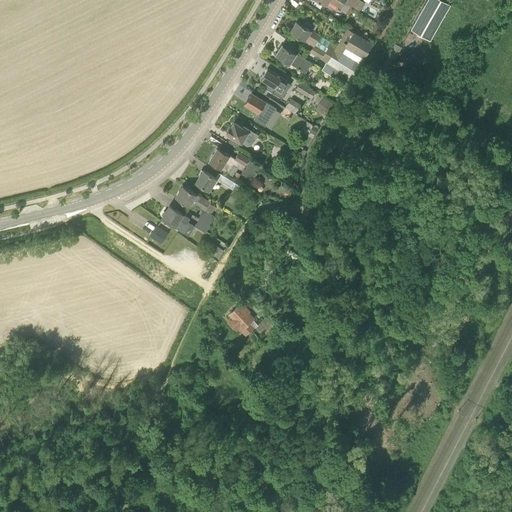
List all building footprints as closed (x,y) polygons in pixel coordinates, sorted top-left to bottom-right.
[(350,6),(340,0),(317,0),(326,5),(329,0),(341,8),(340,10),(349,15),(353,8),(350,6)] [(360,9),(365,2),(361,0),(354,0),(352,5),(360,9)] [(430,40),(450,5),(441,0),(427,0),(411,31),(430,40)] [(310,52),(327,62),(351,78),(373,43),(353,31),(344,46),(345,47),(342,52),(336,48),(334,51),(329,47),(326,51),(315,45),(321,36),(297,20),(290,31),(314,46),(310,52)] [(305,72),(311,62),(296,53),(282,44),(276,54),(290,63),(305,72)] [(351,78),(327,62),(322,70),(347,85),(351,78)] [(280,76),(267,67),(260,78),(268,83),(265,88),(281,98),(291,84),(285,80),(286,79),(281,75),(280,76)] [(307,96),(312,88),(300,80),(295,89),(307,96)] [(273,122),(278,115),(263,105),(265,101),(251,92),(244,103),(273,122)] [(286,106),(295,112),(301,102),(292,97),(286,106)] [(333,103),(325,97),(318,107),(327,113),(333,103)] [(242,126),(234,121),(226,133),(230,135),(227,140),(237,146),(240,141),(242,142),(246,145),(251,144),(253,141),(253,139),(256,138),(258,135),(250,129),(243,124),(242,126)] [(234,157),(216,145),(206,159),(217,166),(232,175),(237,166),(241,170),(249,158),(238,151),(234,157)] [(275,168),(279,162),(272,158),(269,164),(275,168)] [(216,176),(203,169),(196,182),(209,190),(214,183),(215,183),(217,180),(236,191),(239,186),(218,172),(216,176)] [(198,217),(199,218),(209,225),(215,216),(211,213),(215,206),(209,202),(210,201),(200,195),(200,196),(182,185),(175,196),(189,206),(192,202),(195,204),(203,209),(198,217)] [(289,197),(292,192),(287,189),(284,193),(289,197)] [(183,213),(167,203),(167,204),(164,209),(161,208),(159,213),(160,214),(159,216),(174,225),(173,226),(183,232),(188,224),(186,223),(190,218),(183,213)] [(210,225),(199,218),(194,225),(205,232),(210,225)] [(161,242),(167,233),(156,226),(150,235),(161,242)] [(218,258),(223,249),(211,242),(206,251),(218,258)] [(245,335),(258,324),(253,319),(255,318),(249,312),(250,312),(242,303),(230,314),(234,318),(230,321),(237,329),(238,328),(245,335)] [(266,333),(278,321),(270,313),(256,325),(262,333),(265,331),(266,333)]
